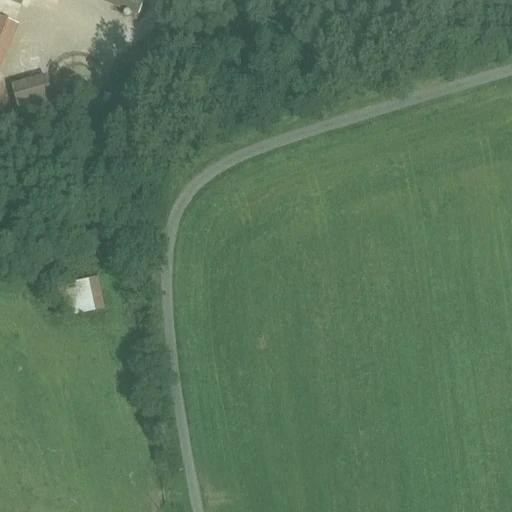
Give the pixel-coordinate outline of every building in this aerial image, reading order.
[(5,0),(24,7),(26,0),(94,0),(139,18),(145,0),(5,0)] [(0,20),(0,75),(20,27),(0,20)] [(143,74),(154,47),(135,39),(124,66),(143,74)] [(49,79),(8,91),(16,118),(57,106),(49,79)] [(102,280),(68,283),(71,316),(105,313),(102,280)]
